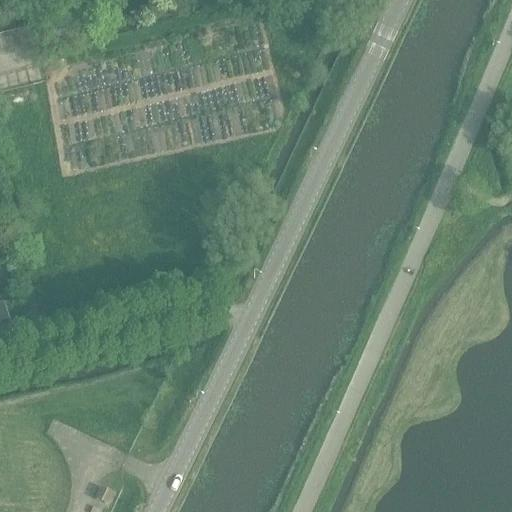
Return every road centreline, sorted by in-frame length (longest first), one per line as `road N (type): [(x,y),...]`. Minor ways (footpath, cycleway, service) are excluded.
road 1 (secondary): [(157,511),(398,0)]
road 2 (residential): [(302,511),(511,30)]
road 3 (track): [(0,370),(201,319),(245,328)]
